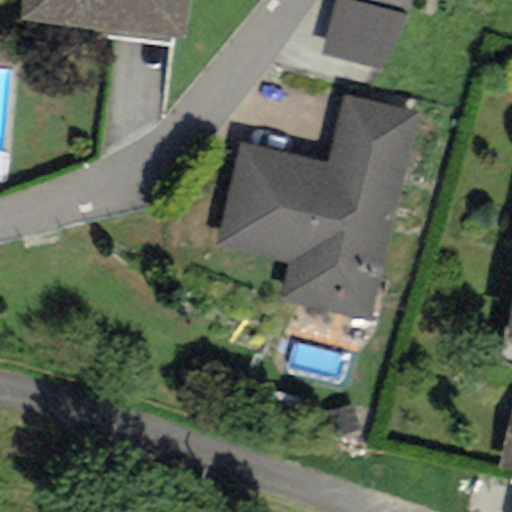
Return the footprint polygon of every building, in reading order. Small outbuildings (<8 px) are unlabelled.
[(188,0),(19,0),(18,18),(183,40),(188,0)] [(356,1),(350,0),(333,0),(320,57),(382,71),(408,14),(356,1)] [(356,0),(356,1),(408,14),(411,0),(356,0)] [(0,74),(0,163),(10,164),(18,76),(0,74)] [(416,115),(344,98),(328,165),(240,144),(215,248),(287,264),(278,300),(368,321),(416,115)] [(511,341),(511,290),(502,340),(511,341)] [(511,406),(498,468),(511,470),(511,406)]
